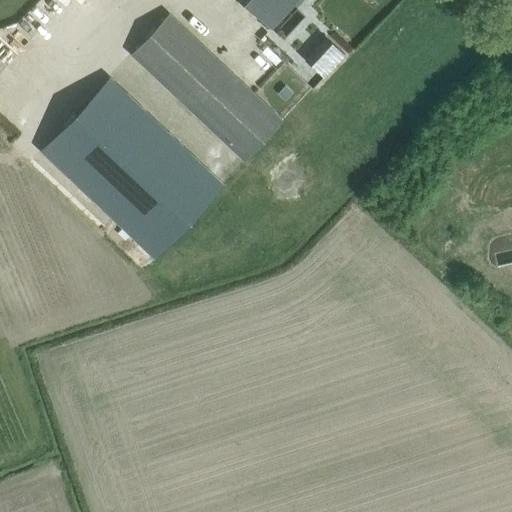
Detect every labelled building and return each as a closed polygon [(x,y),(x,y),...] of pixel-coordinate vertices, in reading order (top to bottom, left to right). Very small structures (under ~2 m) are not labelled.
[(242,0),(270,25),(292,0),(242,0)] [(169,11),(131,51),(245,158),(283,118),(169,11)] [(312,28),(265,74),(266,75),(254,87),(272,105),(331,47),(312,28)] [(109,76),(39,150),(158,262),(228,188),(109,76)] [(217,207),(206,217),(219,231),(229,222),(217,207)]
